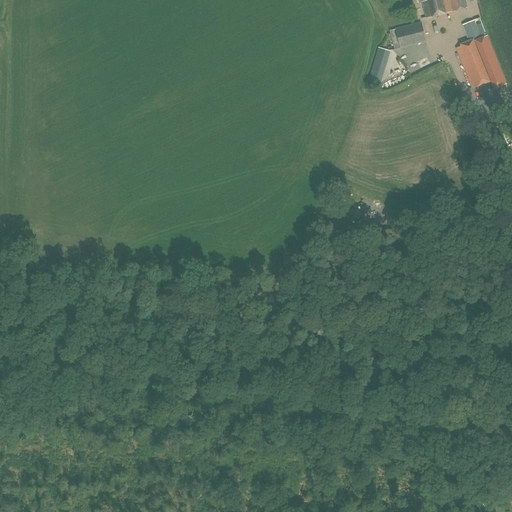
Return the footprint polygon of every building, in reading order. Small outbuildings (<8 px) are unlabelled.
[(422,0),(428,18),(454,11),(450,0),(422,0)] [(450,0),(454,11),(467,7),(465,0),(450,0)] [(421,22),(396,29),(398,36),(400,46),(400,47),(426,41),(421,22)] [(478,33),(473,22),(464,26),(471,43),(479,40),(481,39),(479,33),(478,33)] [(400,46),(398,36),(392,37),(394,47),(400,46)] [(471,43),(457,48),(473,88),(496,79),(479,40),(471,43)] [(383,72),(372,69),(368,80),(368,82),(379,85),(383,72)] [(442,221),(444,233),(468,229),(466,217),(442,221)] [(376,247),(427,237),(424,223),(373,233),(376,247)]
